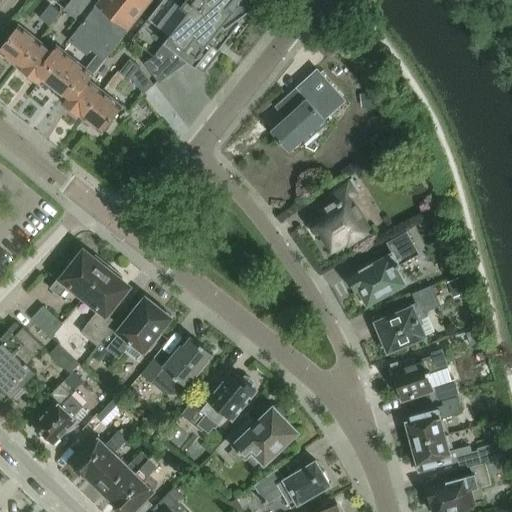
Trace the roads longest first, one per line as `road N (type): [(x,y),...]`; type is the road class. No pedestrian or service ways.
road 1 (residential): [(355,421),(334,333),(312,289),(191,148)]
road 2 (residential): [(355,421),(118,228)]
road 3 (residential): [(191,148),(316,0)]
road 4 (residential): [(0,294),(86,203)]
